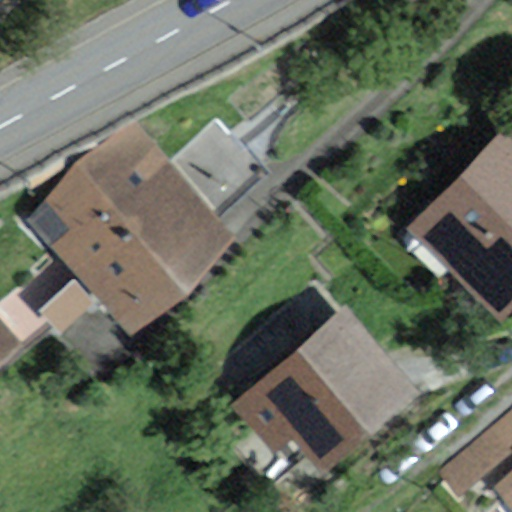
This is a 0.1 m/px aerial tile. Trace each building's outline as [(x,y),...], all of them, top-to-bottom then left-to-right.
[(237,237),(135,123),(31,216),(133,330),(237,237)] [(511,306),(511,131),(504,123),(407,225),(503,316),(511,306)] [(421,395),(344,307),(231,405),(273,452),(290,437),(326,478),(421,395)] [(0,368),(26,343),(0,316),(0,368)] [(511,446),(494,424),(437,471),(469,508),(496,486),(511,505),(511,446)]
